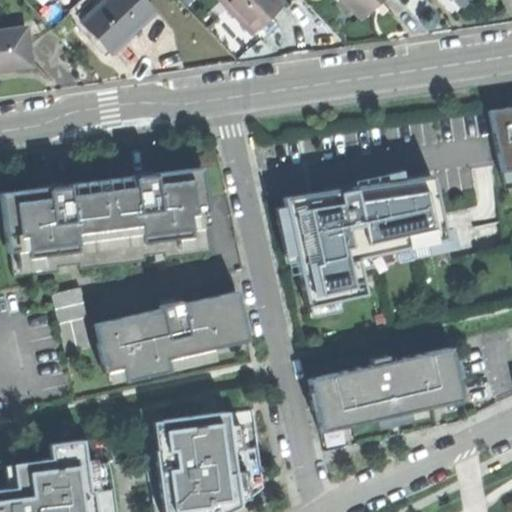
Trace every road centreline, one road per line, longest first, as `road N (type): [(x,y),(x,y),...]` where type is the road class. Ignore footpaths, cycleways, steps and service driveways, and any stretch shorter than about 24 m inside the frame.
road 1 (residential): [(226,99),(321,507)]
road 2 (residential): [(226,99),(511,55)]
road 3 (residential): [(0,131),(78,111),(226,99)]
road 4 (residential): [(321,507),(463,444)]
